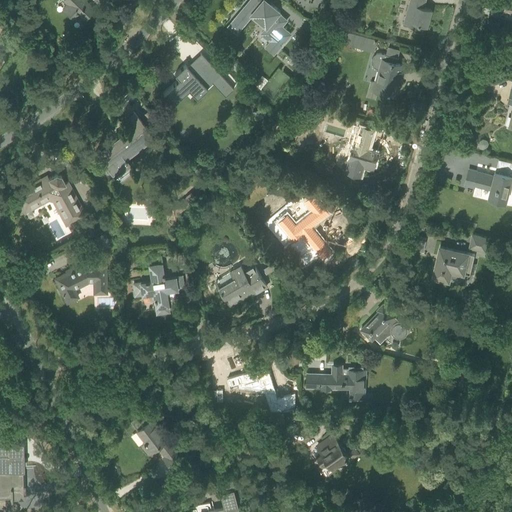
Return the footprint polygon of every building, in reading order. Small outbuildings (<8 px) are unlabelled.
[(64,0),(68,3),(65,6),(63,8),(74,19),(79,14),(83,18),(93,8),(84,0),(64,0)] [(250,0),(228,26),(237,33),(252,15),(265,26),(267,27),(273,32),(267,38),(270,40),(279,48),(291,34),(282,26),(287,20),(279,13),(280,12),(271,4),(270,6),(264,1),(262,0),(250,0)] [(410,0),(406,16),(413,18),(412,23),(427,27),(432,10),(420,6),(421,1),(425,2),(425,0),(410,0)] [(319,28),(316,34),(321,37),(324,31),(319,28)] [(348,30),(344,44),(373,52),(377,38),(348,30)] [(17,46),(10,35),(2,40),(9,51),(17,46)] [(370,83),(367,95),(375,97),(377,91),(392,96),(393,94),(395,95),(396,94),(398,88),(397,87),(395,86),(395,85),(397,79),(399,80),(403,65),(397,64),(399,58),(381,54),(380,53),(378,54),(376,54),(375,55),(374,56),(373,57),(372,59),(372,61),(372,63),(372,64),(373,66),(374,67),(375,68),(376,69),(378,69),(377,73),(378,74),(376,82),(370,83)] [(179,79),(163,94),(173,105),(173,104),(173,103),(188,88),(196,97),(196,98),(207,88),(206,88),(205,87),(219,74),(203,56),(202,57),(194,65),(195,67),(194,68),(191,71),(185,65),(174,75),(175,76),(176,75),(179,79)] [(242,65),(233,58),(227,64),(236,71),(242,65)] [(287,100),(292,103),(295,96),(290,93),(287,100)] [(252,112),(254,120),(262,118),(260,110),(252,112)] [(153,138),(140,120),(134,112),(126,118),(133,128),(108,147),(106,144),(105,144),(105,146),(97,152),(96,151),(95,152),(106,166),(101,170),(109,180),(113,177),(114,178),(130,166),(125,159),(153,138)] [(361,125),(355,145),(353,144),(348,161),(345,161),(343,162),(342,164),(342,167),(343,169),(345,171),(360,176),(363,168),(372,170),(378,152),(365,148),(368,139),(370,140),(373,129),(361,125)] [(511,175),(504,174),(495,171),(494,172),(495,172),(495,175),(469,168),(464,184),(491,191),(490,196),(489,196),(489,197),(505,201),(506,200),(505,200),(511,177),(511,175)] [(56,174),(48,178),(40,182),(39,180),(15,193),(17,198),(16,198),(18,201),(24,212),(25,211),(24,209),(33,204),(35,206),(48,199),(53,200),(66,224),(84,214),(69,186),(67,187),(60,175),(56,174)] [(287,214),(278,221),(294,240),(290,243),(306,262),(318,252),(323,258),(332,251),(315,230),(314,231),(310,227),(330,210),(323,201),(322,202),(313,191),(304,199),(313,209),(295,224),(287,214)] [(164,206),(169,230),(179,228),(177,218),(198,201),(192,193),(175,207),(174,204),(164,206)] [(121,216),(117,221),(124,228),(128,223),(121,216)] [(469,247),(485,251),(489,237),(472,233),(469,247)] [(92,252),(108,244),(103,234),(87,242),(92,252)] [(150,269),(153,268),(154,278),(152,278),(152,281),(148,281),(148,280),(145,281),(145,282),(139,283),(140,284),(138,284),(140,292),(141,292),(141,293),(153,291),(154,298),(154,302),(155,302),(156,307),(158,306),(158,308),(166,306),(165,305),(167,305),(166,296),(175,294),(174,288),(177,288),(177,286),(178,286),(178,285),(177,285),(176,279),(177,279),(177,278),(176,278),(175,277),(164,279),(161,256),(168,255),(167,252),(165,244),(158,245),(159,246),(147,247),(150,269)] [(437,259),(433,276),(443,279),(449,280),(450,280),(467,284),(469,276),(470,276),(472,264),(475,254),(464,251),(440,246),(438,255),(437,259)] [(269,261),(271,264),(274,269),(279,267),(274,258),(269,261)] [(83,263),(64,273),(55,277),(67,301),(77,296),(71,284),(86,276),(93,276),(94,292),(106,292),(104,263),(83,263)] [(233,269),(216,279),(229,302),(254,287),(257,292),(267,286),(254,265),(237,276),(233,269)] [(405,298),(401,302),(405,306),(409,302),(405,298)] [(367,322),(361,329),(373,340),(375,339),(383,330),(389,335),(392,334),(392,335),(393,336),(394,337),(395,337),(396,338),(397,338),(398,338),(398,336),(399,336),(400,336),(401,336),(402,336),(402,335),(403,335),(404,334),(404,333),(405,333),(405,332),(405,331),(405,330),(405,329),(405,328),(405,327),(407,326),(406,326),(406,325),(405,324),(404,323),(403,322),(402,322),(401,322),(401,321),(400,321),(396,317),(397,315),(392,310),(394,307),(388,301),(385,305),(383,303),(378,309),(380,311),(368,323),(367,322)] [(308,373),(307,383),(307,386),(348,388),(348,396),(352,396),(352,399),(363,400),(363,393),(365,393),(366,370),(349,369),(341,368),(341,365),(333,365),(333,374),(308,373)] [(238,389),(264,392),(265,392),(267,401),(267,402),(270,410),(269,410),(270,411),(295,411),(295,392),(277,398),(276,394),(277,394),(270,372),(268,373),(266,366),(226,378),(229,389),(237,386),(238,389)] [(284,411),(271,411),(253,412),(253,424),(260,424),(260,425),(284,424),(284,411)] [(152,419),(148,422),(141,413),(130,421),(137,430),(145,440),(143,442),(144,443),(143,444),(149,452),(156,446),(160,451),(161,451),(165,457),(164,458),(172,468),(182,460),(174,450),(175,449),(152,419)] [(321,466),(318,469),(322,474),(325,471),(328,475),(333,471),(334,467),(340,463),(342,463),(345,461),(346,459),(349,457),(351,459),(358,454),(352,445),(346,450),(335,434),(324,442),(325,443),(321,446),(325,453),(324,453),(325,454),(319,459),(324,466),(322,467),(321,466)] [(0,493),(10,493),(10,495),(10,499),(12,499),(12,497),(12,495),(21,495),(20,482),(18,482),(18,471),(18,469),(22,469),(22,461),(21,445),(23,445),(23,443),(11,443),(11,445),(0,444),(0,493)] [(207,511),(238,511),(232,490),(220,493),(224,507),(207,511)]
